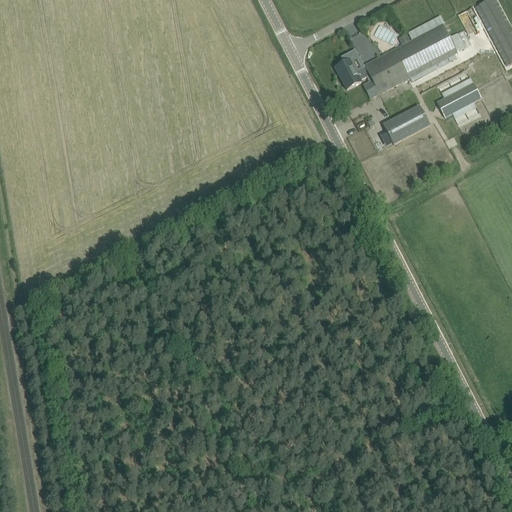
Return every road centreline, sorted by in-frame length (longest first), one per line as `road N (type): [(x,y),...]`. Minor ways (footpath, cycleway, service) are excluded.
road 1 (tertiary): [(511,482),(289,50)]
road 2 (track): [(29,315),(37,295),(335,137)]
road 3 (track): [(66,511),(29,315)]
road 4 (track): [(29,315),(17,300),(0,189)]
